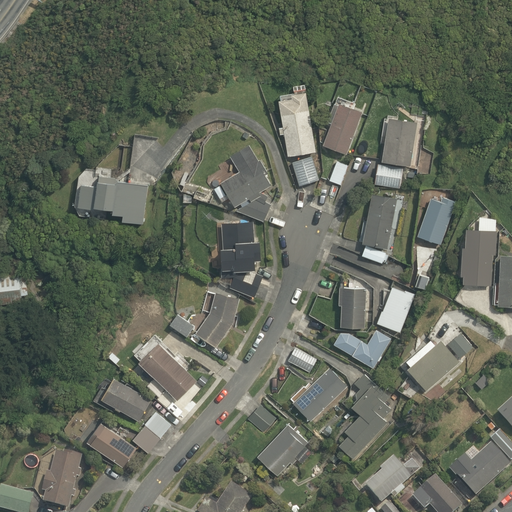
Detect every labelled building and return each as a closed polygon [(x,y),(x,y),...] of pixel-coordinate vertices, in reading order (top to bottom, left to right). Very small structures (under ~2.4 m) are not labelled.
[(315,151),(302,90),(275,95),(288,157),(315,151)] [(346,154),(361,110),(335,101),(320,145),(346,154)] [(416,121),(386,118),(381,161),(411,164),(416,121)] [(236,213),(261,222),(269,207),(260,191),(270,186),(245,144),(228,154),(237,170),(218,182),(236,213)] [(313,154),(290,160),(297,185),(319,179),(313,154)] [(348,163),(336,158),(328,179),(340,184),(348,163)] [(400,168),(375,164),(372,183),(397,187),(400,168)] [(149,185),(96,176),(94,187),(80,184),(76,205),(120,214),(119,221),(141,225),(149,185)] [(404,199),(369,194),(361,257),(386,260),(390,227),(401,229),(404,199)] [(455,205),(429,197),(416,235),(442,244),(455,205)] [(251,221),(217,222),(218,248),(213,248),(213,267),(231,266),(231,270),(252,269),(252,260),(258,260),(257,237),(251,237),(251,221)] [(495,230),(465,228),(462,283),(489,285),(490,256),(494,256),(495,230)] [(511,253),(498,254),(496,305),(511,305),(511,253)] [(26,269),(0,270),(0,305),(19,304),(18,297),(27,297),(26,269)] [(415,293),(391,284),(376,322),(400,331),(415,293)] [(365,286),(342,285),(341,327),(363,328),(365,286)] [(232,325),(234,303),(215,290),(210,312),(195,333),(216,348),(232,325)] [(164,321),(145,310),(137,324),(147,329),(149,326),(158,331),(164,321)] [(193,324),(177,312),(168,324),(184,336),(193,324)] [(342,329),(333,345),(373,369),(391,338),(371,326),(363,341),(342,329)] [(461,331),(447,344),(460,358),(474,345),(461,331)] [(404,365),(424,390),(457,362),(437,337),(404,365)] [(195,380),(156,342),(138,361),(143,366),(141,368),(176,400),(195,380)] [(318,360),(295,345),(286,358),(309,373),(318,360)] [(328,368),(291,401),(310,421),(346,388),(328,368)] [(337,445),(351,459),(385,423),(381,420),(391,410),(383,402),(388,396),(363,372),(352,383),(360,391),(348,403),(358,413),(340,431),(345,436),(337,445)] [(150,397),(109,376),(97,400),(137,421),(150,397)] [(511,398),(496,412),(511,430),(511,398)] [(263,431),(276,417),(261,404),(249,418),(263,431)] [(170,423),(153,410),(130,439),(148,452),(170,423)] [(135,446),(100,424),(87,445),(122,467),(135,446)] [(317,452),(285,424),(255,458),(275,475),(286,463),(291,467),(297,460),(304,466),(317,452)] [(464,452),(447,468),(472,495),(511,457),(511,444),(500,431),(470,459),(464,452)] [(70,508),(79,454),(53,450),(49,471),(44,470),(41,488),(46,489),(43,504),(70,508)] [(401,483),(412,474),(416,478),(430,466),(416,450),(400,463),(391,453),(376,466),(378,469),(363,482),(380,502),(389,494),(392,498),(405,487),(401,483)] [(451,511),(460,504),(433,474),(409,496),(422,510),(427,505),(430,507),(424,511),(451,511)] [(239,511),(250,495),(228,482),(217,501),(206,494),(195,511),(239,511)] [(26,511),(32,493),(0,484),(0,508),(13,511),(26,511)] [(400,511),(388,498),(378,508),(381,511),(400,511)]
